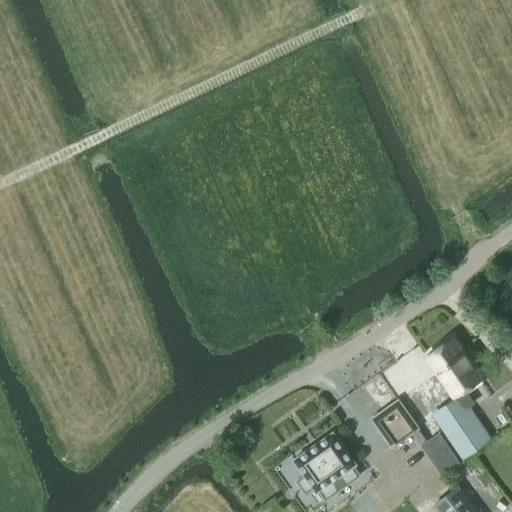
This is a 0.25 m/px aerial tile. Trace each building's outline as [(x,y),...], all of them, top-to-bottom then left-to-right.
[(454,338),(427,356),(454,396),(455,397),(460,393),(469,408),(474,404),(464,389),(481,377),(473,365),(477,362),(468,351),(465,353),(454,338)] [(455,397),(431,413),(454,447),(482,427),(469,408),(460,393),(455,397)] [(398,402),(373,420),(392,447),(417,428),(398,402)] [(324,499),(359,475),(352,465),(354,463),(332,432),(293,459),(304,474),(296,480),(305,492),(313,487),(315,490),(317,489),(324,499)] [(438,433),(420,446),(427,457),(446,443),(438,433)] [(478,511),(457,485),(434,504),(440,511),(478,511)]
